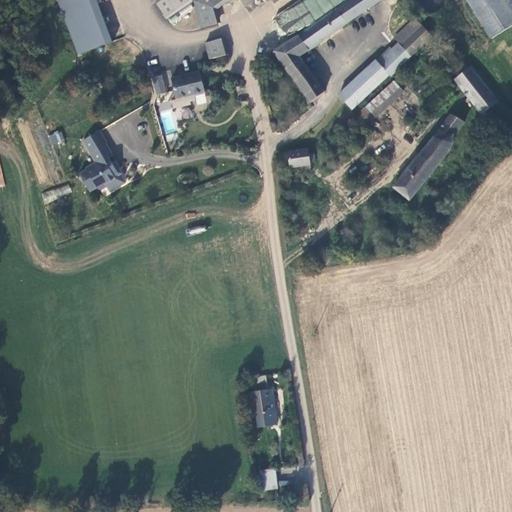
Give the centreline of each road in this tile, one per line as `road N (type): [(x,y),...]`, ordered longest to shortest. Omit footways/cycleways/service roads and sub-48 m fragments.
road 1 (unclassified): [(252,93),(317,511)]
road 2 (unknown): [(264,142),(307,120),(336,88),(340,78),(322,46)]
